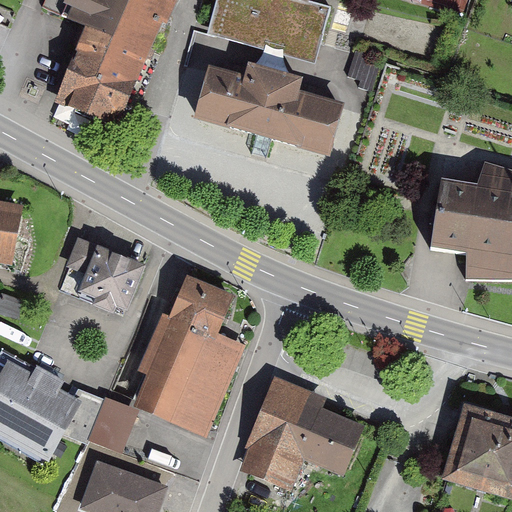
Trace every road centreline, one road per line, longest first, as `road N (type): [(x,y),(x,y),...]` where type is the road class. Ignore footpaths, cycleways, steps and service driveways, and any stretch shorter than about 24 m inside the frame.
road 1 (secondary): [(293,284),(0,130)]
road 2 (residential): [(211,511),(293,284)]
road 3 (secondary): [(511,353),(293,284)]
